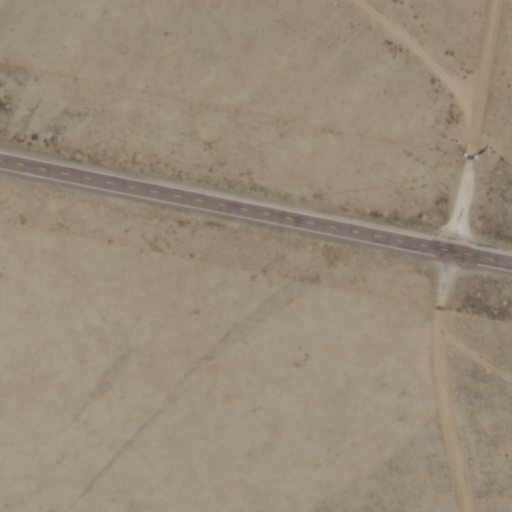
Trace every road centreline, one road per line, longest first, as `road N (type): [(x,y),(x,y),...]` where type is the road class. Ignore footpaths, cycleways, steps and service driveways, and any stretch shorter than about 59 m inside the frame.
road 1 (primary): [(0,160),(511,263)]
road 2 (residential): [(450,251),(439,311),(472,511)]
road 3 (residential): [(450,251),(504,0)]
